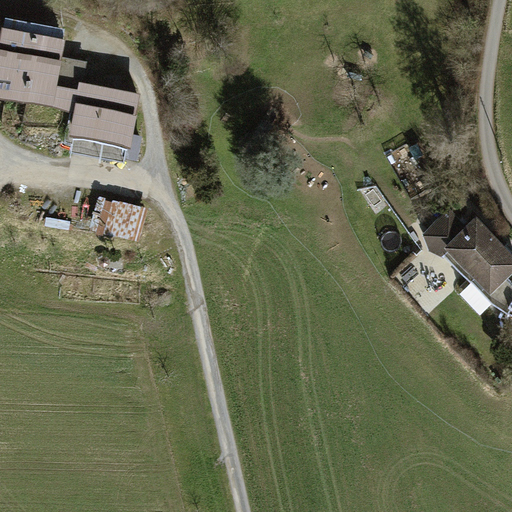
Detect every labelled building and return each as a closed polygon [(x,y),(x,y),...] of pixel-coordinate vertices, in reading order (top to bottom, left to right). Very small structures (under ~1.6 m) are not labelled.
[(0,93),(14,96),(14,93),(29,96),(29,90),(52,95),(54,85),(59,54),(62,38),(4,27),(0,45),(0,44),(0,93)] [(54,85),(81,90),(82,83),(83,83),(88,60),(59,54),(54,85)] [(83,83),(82,83),(81,90),(71,142),(126,153),(137,93),(83,83)] [(138,245),(149,207),(101,193),(90,231),(138,245)] [(449,208),(424,232),(430,248),(444,253),(460,270),(462,269),(472,280),(478,274),(488,284),(481,290),(492,302),(508,312),(511,306),(511,282),(504,274),(511,266),(511,255),(476,218),(467,227),(449,208)]
